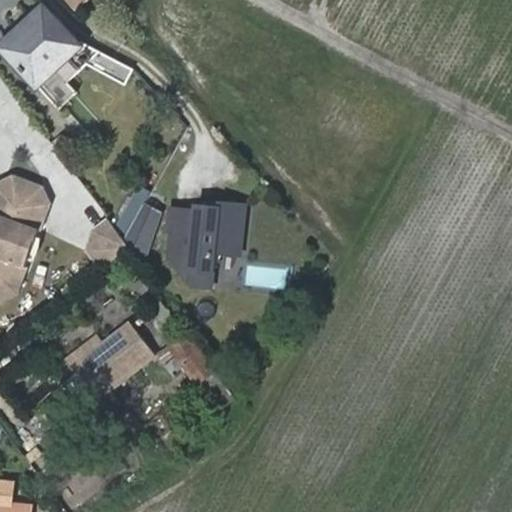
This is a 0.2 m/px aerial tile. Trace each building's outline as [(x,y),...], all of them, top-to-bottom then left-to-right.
[(68,0),(76,9),(86,0),(68,0)] [(44,5),(1,44),(38,86),(82,46),(44,5)] [(0,184),(11,178),(38,186),(44,199),(38,221),(40,221),(41,224),(42,227),(42,232),(46,218),(44,217),(50,199),(41,182),(11,173),(0,178),(0,184)] [(11,178),(0,184),(0,288),(5,290),(18,283),(26,259),(28,259),(31,250),(33,249),(35,247),(37,245),(39,241),(42,232),(42,227),(41,224),(40,221),(38,221),(44,199),(38,186),(11,178)] [(117,230),(149,247),(171,205),(138,188),(117,230)] [(197,209),(196,215),(193,236),(171,234),(168,257),(192,287),(210,289),(213,259),(208,258),(209,253),(239,257),(242,231),(243,232),(245,222),(243,222),(245,208),(219,205),(218,212),(197,209)] [(174,213),(171,234),(193,236),(196,215),(174,213)] [(103,274),(107,271),(93,254),(98,237),(112,226),(109,222),(94,235),(87,256),(103,274)] [(107,271),(132,251),(112,226),(98,237),(93,254),(107,271)] [(0,293),(5,296),(22,287),(29,265),(31,265),(39,241),(37,245),(35,247),(33,249),(31,250),(28,259),(26,259),(18,283),(5,290),(0,288),(0,293)] [(107,350),(77,376),(103,406),(158,358),(132,328),(107,350)] [(101,342),(70,368),(77,376),(107,350),(101,342)] [(21,475),(0,473),(0,497),(4,498),(3,511),(37,511),(38,499),(20,498),(21,475)]
